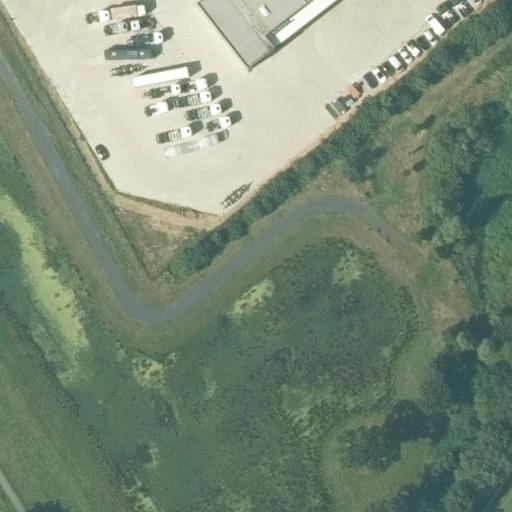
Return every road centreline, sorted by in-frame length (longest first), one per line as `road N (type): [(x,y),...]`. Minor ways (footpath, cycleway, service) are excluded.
road 1 (unknown): [(387,0),(318,62),(215,132),(185,130),(164,117)]
road 2 (unknown): [(164,117),(95,0)]
